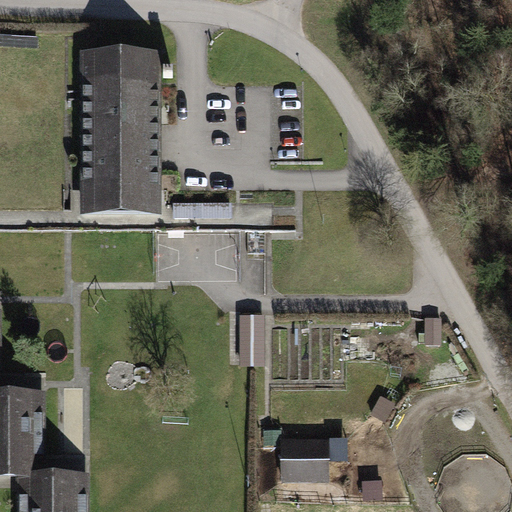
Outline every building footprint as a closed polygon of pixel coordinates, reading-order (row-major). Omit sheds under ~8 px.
[(84,57),(85,212),(157,212),(157,190),(150,190),(150,125),(157,125),(157,57),(84,57)] [(230,206),(174,206),(175,219),(231,219),(230,206)] [(247,254),(265,254),(265,232),(247,232),(247,254)] [(242,365),(263,365),(263,319),(241,320),(242,365)] [(425,346),(440,346),(440,321),(425,321),(425,346)] [(0,396),(0,477),(43,477),(43,397),(0,396)] [(327,442),(282,443),(283,483),(328,482),(327,442)] [(20,479),(19,511),(86,511),(87,479),(20,479)]
